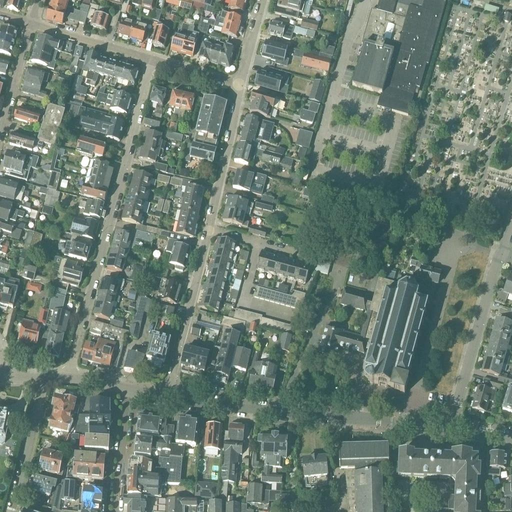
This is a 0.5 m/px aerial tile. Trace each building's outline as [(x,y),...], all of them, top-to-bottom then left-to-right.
[(21,1),(17,0),(9,0),(7,9),(18,12),(21,1)] [(67,8),(69,2),(61,0),(52,0),(50,9),(69,15),(71,9),(67,8)] [(144,0),(143,6),(142,8),(153,11),(154,6),(156,6),(157,0),(144,0)] [(181,0),(180,6),(179,8),(190,11),(191,9),(193,3),(186,1),(184,0),(181,0)] [(247,1),(244,0),(230,0),(228,9),(243,13),(244,7),(245,7),(247,1)] [(304,5),(286,0),(279,0),(277,8),(276,7),(274,14),(282,16),(281,17),(287,19),(287,18),(298,20),(299,14),(304,15),(306,6),(304,5)] [(446,2),(439,0),(380,0),(377,11),(371,10),(362,44),(364,45),(352,87),(381,95),(377,107),(408,116),(416,88),(419,89),(426,64),(428,65),(446,2)] [(193,3),(191,9),(203,13),(203,12),(204,6),(193,3)] [(73,16),(69,15),(50,9),(47,22),(63,26),(64,20),(85,25),(87,20),(89,10),(90,8),(82,6),(80,13),(79,17),(73,16)] [(204,6),(203,12),(212,15),(214,8),(204,6)] [(87,20),(92,21),(95,11),(89,10),(87,20)] [(158,23),(162,12),(155,10),(152,21),(158,23)] [(224,25),(240,29),(241,25),(240,25),(241,20),(236,18),(237,16),(223,13),(221,19),(217,18),(215,22),(215,23),(224,25)] [(109,20),(94,16),(91,27),(99,30),(100,31),(103,32),(104,31),(106,32),(109,20)] [(207,35),(209,27),(223,30),(222,35),(236,39),(237,34),(238,34),(240,29),(224,25),(215,23),(215,22),(201,19),(198,29),(201,33),(207,35)] [(123,38),(130,40),(135,24),(123,20),(118,36),(123,37),(123,38)] [(189,27),(186,26),(188,21),(186,20),(181,37),(176,35),(171,51),(173,51),(172,52),(177,54),(177,52),(182,54),(189,27)] [(317,32),(319,25),(303,20),(301,28),(317,32)] [(188,21),(186,26),(189,27),(182,54),(187,55),(187,56),(191,58),(191,57),(193,57),(197,42),(197,41),(199,34),(193,32),(194,28),(193,28),(195,23),(188,21)] [(282,39),(291,41),(293,34),(306,37),(307,32),(295,28),(294,29),(272,23),(268,35),(282,39)] [(147,27),(135,24),(130,40),(137,42),(138,41),(142,43),(147,27)] [(164,49),(171,27),(158,24),(152,45),(153,45),(154,47),(157,48),(159,47),(164,49)] [(0,35),(15,40),(18,32),(1,27),(0,31),(0,35)] [(0,44),(13,48),(15,40),(0,35),(0,44)] [(36,46),(57,52),(61,53),(64,43),(55,40),(54,42),(38,38),(36,46)] [(209,63),(213,48),(215,41),(214,41),(211,40),(209,46),(203,45),(199,60),(209,63)] [(264,50),(286,56),(288,48),(266,42),(264,50)] [(0,53),(11,56),(13,48),(0,44),(0,53)] [(218,65),(224,46),(220,45),(219,49),(213,48),(209,63),(218,65)] [(34,54),(55,60),(57,52),(36,46),(34,54)] [(234,49),(224,46),(218,65),(229,69),(234,49)] [(76,47),(73,57),(79,58),(80,58),(83,49),(76,47)] [(309,55),(331,60),(333,51),(322,48),(320,54),(317,54),(316,55),(309,53),(309,55)] [(286,56),(264,50),(262,57),(271,60),(271,61),(276,62),(275,64),(282,66),(283,65),(287,66),(288,60),(285,59),(286,56)] [(55,60),(34,54),(31,62),(47,67),(47,68),(54,70),(56,62),(54,62),(55,60)] [(331,60),(309,55),(306,54),(306,55),(305,55),(302,65),(328,72),(331,62),(331,60)] [(91,87),(99,60),(99,58),(88,55),(84,72),(88,73),(86,80),(87,80),(86,85),(91,87)] [(79,58),(73,57),(71,67),(76,68),(79,58)] [(0,74),(5,76),(9,63),(0,60),(0,74)] [(99,60),(91,87),(94,87),(96,83),(98,76),(103,77),(107,63),(99,60)] [(106,86),(111,87),(117,65),(107,63),(103,77),(107,78),(106,83),(107,83),(106,86)] [(117,81),(123,83),(127,68),(117,65),(111,87),(115,88),(115,86),(116,86),(117,81)] [(77,69),(70,67),(68,74),(75,76),(77,69)] [(139,72),(127,68),(123,83),(129,84),(128,88),(129,88),(127,95),(131,96),(133,89),(134,90),(139,72)] [(29,70),(26,82),(42,86),(43,82),(47,83),(49,76),(29,70)] [(259,73),(255,86),(278,93),(281,85),(286,86),(289,78),(268,72),(267,76),(259,73)] [(72,80),(60,76),(57,85),(69,89),(72,80)] [(76,77),(71,93),(82,96),(84,88),(80,87),(82,79),(76,77)] [(40,92),(42,86),(26,82),(23,93),(45,100),(46,94),(40,92)] [(325,85),(315,82),(309,100),(319,103),(325,85)] [(162,110),(166,92),(161,91),(159,89),(157,89),(155,89),(154,89),(150,103),(157,105),(156,109),(162,110)] [(71,93),(69,99),(82,102),(84,97),(71,93)] [(173,119),(178,121),(183,96),(182,94),(179,94),(178,95),(173,93),(170,108),(176,109),(173,119)] [(98,94),(97,98),(130,107),(132,99),(115,94),(114,98),(108,96),(108,97),(98,94)] [(250,103),(253,104),(253,103),(273,110),(278,111),(281,102),(253,94),(250,103)] [(185,96),(183,96),(178,121),(183,122),(185,112),(191,113),(194,98),(189,97),(189,96),(186,95),(185,96)] [(127,116),(130,107),(97,98),(96,102),(106,105),(105,106),(111,107),(110,111),(127,116)] [(82,102),(69,99),(68,104),(81,108),(82,102)] [(200,122),(221,127),(226,105),(205,99),(200,122)] [(253,103),(253,104),(250,113),(270,120),(273,110),(253,103)] [(107,115),(81,108),(68,105),(66,112),(64,118),(82,123),(81,128),(107,135),(106,139),(120,142),(124,125),(111,121),(106,119),(107,115)] [(38,142),(43,144),(49,145),(50,146),(55,147),(59,135),(61,128),(64,118),(66,112),(49,107),(45,121),(43,128),(38,142)] [(27,123),(43,128),(45,121),(29,116),(30,113),(18,109),(14,119),(27,124),(27,123)] [(306,123),(309,113),(302,111),(299,121),(306,123)] [(316,115),(309,113),(306,123),(313,125),(316,115)] [(161,122),(162,116),(155,115),(154,120),(146,118),(144,125),(159,130),(161,122)] [(246,118),(244,128),(267,134),(269,124),(246,118)] [(221,127),(200,122),(193,147),(215,152),(215,150),(216,150),(218,144),(217,143),(221,127)] [(168,132),(175,133),(176,129),(177,125),(170,123),(168,132)] [(75,132),(61,128),(59,135),(73,138),(75,132)] [(241,137),(255,140),(265,142),(267,134),(244,128),(241,137)] [(312,135),(300,131),(296,146),(308,149),(312,135)] [(183,136),(175,134),(165,132),(163,138),(181,143),(183,136)] [(142,146),(164,151),(165,146),(160,145),(162,137),(146,133),(142,146)] [(41,150),(43,144),(38,142),(13,135),(10,145),(32,152),(33,148),(41,150)] [(239,145),(252,148),(257,150),(264,152),(274,155),(275,150),(268,149),(269,148),(254,144),(255,140),(241,137),(239,145)] [(93,160),(94,157),(103,160),(107,148),(81,140),(76,155),(93,160)] [(215,152),(193,147),(189,145),(185,162),(190,163),(191,159),(213,165),(216,152),(215,152)] [(152,164),(150,170),(166,174),(167,167),(157,165),(159,157),(162,158),(164,151),(142,146),(139,160),(152,164)] [(252,167),(257,150),(252,148),(252,150),(238,147),(234,163),(252,167)] [(6,161),(30,169),(35,170),(38,159),(17,152),(16,155),(9,153),(6,161)] [(262,158),(261,162),(278,167),(281,157),(274,155),(264,152),(262,158)] [(281,157),(278,167),(290,170),(293,160),(281,157)] [(30,169),(6,161),(4,170),(9,171),(8,177),(26,182),(30,169)] [(91,161),(88,170),(112,177),(114,171),(111,171),(112,167),(91,161)] [(112,177),(88,170),(86,179),(110,185),(112,177)] [(237,172),(233,189),(249,193),(249,194),(261,197),(264,184),(266,177),(254,174),(253,176),(237,172)] [(60,175),(51,173),(47,190),(48,190),(56,192),(60,175)] [(135,175),(132,186),(149,191),(152,179),(135,175)] [(157,183),(168,185),(169,179),(158,176),(157,183)] [(110,185),(86,179),(84,187),(105,193),(106,190),(109,190),(110,185)] [(182,182),(171,179),(169,186),(181,188),(182,182)] [(0,181),(0,189),(23,196),(25,189),(18,187),(19,185),(0,180),(0,181)] [(149,191),(132,186),(129,198),(146,203),(149,191)] [(108,194),(105,193),(84,187),(81,197),(105,203),(108,194)] [(182,194),(181,199),(201,204),(204,192),(187,188),(185,194),(182,194)] [(23,196),(0,189),(0,197),(14,202),(14,200),(21,202),(23,196)] [(48,190),(44,207),(53,209),(56,210),(60,193),(56,192),(48,190)] [(272,205),(274,199),(262,196),(261,203),(272,205)] [(390,204),(391,199),(380,196),(378,201),(390,204)] [(146,203),(129,198),(126,210),(143,214),(146,203)] [(180,204),(183,205),(181,212),(199,216),(201,204),(181,199),(180,204)] [(226,211),(245,216),(247,209),(252,211),(253,206),(229,200),(226,211)] [(88,201),(87,204),(80,202),(78,208),(85,210),(84,215),(100,220),(100,218),(104,219),(106,213),(102,212),(104,205),(88,201)] [(261,203),(257,202),(255,208),(272,213),(274,206),(272,205),(261,203)] [(0,212),(16,217),(18,212),(12,210),(13,207),(0,203),(0,212)] [(53,209),(44,207),(42,215),(51,217),(53,209)] [(143,214),(126,210),(123,222),(140,226),(142,226),(145,215),(143,214)] [(32,211),(30,219),(35,221),(38,213),(32,211)] [(245,216),(226,211),(223,222),(248,229),(249,224),(244,222),(245,216)] [(15,222),(16,217),(0,212),(0,221),(7,224),(8,220),(15,222)] [(199,216),(181,212),(178,223),(196,227),(199,216)] [(85,241),(89,242),(89,240),(94,242),(99,225),(86,221),(86,222),(75,219),(70,235),(72,235),(85,239),(85,241)] [(196,227),(178,223),(176,234),(170,233),(168,240),(169,240),(187,245),(189,238),(193,239),(196,227)] [(0,225),(0,237),(1,237),(1,235),(11,238),(10,240),(19,242),(22,232),(0,225)] [(145,234),(156,237),(158,230),(146,228),(145,234)] [(250,228),(249,234),(265,238),(267,232),(250,228)] [(158,230),(156,237),(168,240),(170,233),(158,230)] [(30,246),(32,238),(33,233),(28,232),(25,245),(30,246)] [(135,232),(133,238),(136,239),(152,244),(154,237),(135,232)] [(34,233),(29,250),(38,252),(43,236),(34,233)] [(133,238),(117,234),(114,245),(128,249),(128,250),(133,251),(136,239),(133,238)] [(72,235),(70,243),(90,248),(90,249),(92,247),(92,245),(92,243),(90,243),(89,242),(85,241),(85,239),(72,235)] [(0,241),(0,239),(1,237),(0,237),(0,247),(7,250),(9,244),(0,241)] [(216,249),(233,254),(236,244),(218,239),(216,249)] [(190,250),(191,245),(187,245),(169,240),(166,252),(173,254),(170,265),(176,267),(175,270),(182,272),(183,269),(185,269),(190,250)] [(64,255),(69,257),(75,259),(87,262),(90,249),(90,248),(70,243),(68,242),(64,255)] [(128,249),(114,245),(111,257),(125,261),(128,250),(128,249)] [(231,264),(233,254),(216,249),(213,259),(231,264)] [(24,250),(23,250),(21,258),(27,260),(29,251),(24,250)] [(266,274),(271,256),(261,254),(256,271),(266,274)] [(276,276),(281,259),(271,256),(266,274),(276,276)] [(122,273),(125,261),(111,257),(107,269),(122,273)] [(20,259),(17,267),(24,268),(26,261),(20,259)] [(228,274),(231,264),(213,259),(210,269),(228,274)] [(290,262),(281,259),(276,276),(286,279),(290,262)] [(413,259),(410,267),(416,268),(414,274),(421,275),(419,280),(438,285),(441,274),(422,269),(424,262),(413,259)] [(81,284),(84,273),(80,272),(81,270),(76,269),(78,265),(63,260),(58,278),(63,280),(62,284),(79,288),(80,284),(81,284)] [(331,263),(319,260),(316,272),(328,275),(331,263)] [(300,264),(290,262),(286,279),(296,282),(300,264)] [(4,263),(2,269),(9,271),(11,265),(4,263)] [(310,267),(300,264),(296,282),(306,284),(310,267)] [(135,265),(133,270),(135,274),(140,275),(142,267),(135,265)] [(48,287),(50,281),(35,276),(37,270),(25,267),(22,279),(48,287)] [(225,284),(228,274),(210,269),(208,279),(225,284)] [(154,280),(156,274),(145,270),(143,277),(154,280)] [(511,296),(511,277),(510,277),(505,291),(500,289),(495,302),(504,305),(508,295),(511,296)] [(5,288),(0,307),(1,310),(6,312),(9,309),(13,310),(20,282),(8,279),(7,280),(5,288)] [(101,293),(115,297),(117,290),(120,291),(123,290),(125,282),(115,279),(114,284),(104,282),(101,293)] [(223,293),(225,284),(208,279),(205,289),(223,293)] [(368,312),(361,337),(367,339),(365,347),(373,349),(370,359),(368,359),(368,360),(370,361),(367,371),(365,370),(365,372),(368,373),(367,378),(365,378),(366,380),(368,379),(371,382),(371,384),(372,384),(373,386),(375,386),(377,385),(391,389),(391,392),(405,396),(406,391),(409,382),(407,382),(410,371),(412,372),(412,370),(410,370),(413,360),(415,361),(415,359),(413,359),(416,349),(418,350),(418,348),(416,348),(419,338),(421,338),(421,337),(419,336),(422,327),(424,327),(424,326),(422,325),(423,323),(426,324),(428,318),(424,317),(425,316),(427,316),(427,315),(425,314),(427,307),(429,307),(429,306),(426,305),(427,303),(425,302),(425,304),(416,302),(418,296),(421,295),(420,293),(417,294),(414,288),(416,287),(414,286),(413,287),(407,286),(407,284),(405,284),(405,286),(399,289),(398,288),(399,286),(379,280),(373,302),(368,301),(369,296),(344,289),(340,305),(368,312)] [(162,281),(159,291),(180,296),(182,292),(180,291),(182,286),(162,281)] [(28,283),(27,291),(40,294),(42,286),(28,283)] [(54,289),(49,311),(55,312),(52,327),(50,334),(64,337),(69,315),(62,314),(65,298),(54,295),(56,289),(54,289)] [(56,289),(54,295),(65,298),(67,292),(56,289)] [(220,303),(223,293),(205,289),(203,299),(220,303)] [(138,297),(145,299),(147,293),(139,291),(138,297)] [(179,301),(180,296),(159,291),(158,295),(163,296),(162,302),(176,306),(178,301),(179,301)] [(101,293),(98,304),(113,308),(114,302),(119,304),(120,298),(115,297),(101,293)] [(297,299),(294,309),(302,311),(306,295),(299,293),(297,299)] [(153,302),(145,299),(138,297),(132,318),(131,325),(129,333),(128,338),(138,340),(140,328),(144,313),(150,315),(153,302)] [(218,313),(220,303),(203,299),(200,309),(218,313)] [(113,308),(98,304),(95,317),(109,321),(113,308)] [(510,318),(511,311),(500,307),(498,314),(510,318)] [(173,317),(175,310),(169,308),(167,316),(173,317)] [(24,321),(20,341),(21,341),(22,343),(27,344),(29,343),(37,345),(40,330),(45,331),(46,325),(49,311),(42,310),(40,315),(38,326),(32,325),(33,323),(24,321)] [(233,321),(238,322),(241,311),(235,310),(234,314),(233,321)] [(241,311),(238,322),(244,323),(246,313),(241,311)] [(246,313),(244,323),(245,323),(249,324),(252,314),(246,313)] [(238,322),(233,321),(228,320),(223,318),(222,325),(243,331),(245,323),(244,323),(238,322)] [(261,319),(259,327),(260,327),(259,329),(265,331),(267,320),(261,319)] [(267,320),(265,331),(271,332),(273,322),(267,320)] [(493,333),(510,338),(511,332),(511,324),(497,320),(493,333)] [(113,328),(122,330),(123,324),(112,321),(110,327),(113,328)] [(273,322),(271,332),(276,334),(279,323),(273,322)] [(93,323),(91,328),(103,331),(101,337),(99,343),(98,349),(94,365),(109,369),(113,354),(117,355),(118,358),(120,358),(125,338),(128,338),(129,333),(122,330),(113,328),(110,327),(93,323)] [(279,323),(276,334),(282,335),(284,325),(279,323)] [(44,333),(44,334),(50,336),(50,334),(52,327),(46,325),(45,331),(44,333)] [(200,336),(202,327),(194,325),(192,334),(200,336)] [(284,325),(282,335),(288,337),(290,326),(284,325)] [(290,326),(288,337),(294,338),(296,328),(290,326)] [(367,339),(361,337),(343,333),(343,331),(326,327),(319,353),(336,358),(339,348),(364,354),(365,347),(367,339)] [(103,331),(91,328),(90,334),(101,337),(103,331)] [(229,378),(231,369),(236,351),(238,342),(240,343),(242,337),(226,333),(221,350),(214,349),(212,357),(208,374),(207,378),(214,379),(213,383),(227,386),(229,379),(229,378)] [(510,338),(493,333),(490,346),(507,351),(510,338)] [(44,334),(42,341),(48,343),(45,356),(59,359),(64,337),(50,334),(50,336),(44,334)] [(170,340),(171,336),(162,334),(161,338),(153,336),(147,359),(149,360),(148,365),(161,368),(162,363),(164,364),(170,341),(170,340)] [(294,339),(281,335),(277,351),(291,354),(294,339)] [(94,364),(94,365),(98,349),(99,343),(91,341),(90,347),(87,346),(82,361),(94,364)] [(208,374),(212,357),(208,357),(209,356),(197,353),(198,348),(188,346),(187,350),(186,350),(182,368),(183,369),(181,373),(202,378),(203,374),(204,374),(204,373),(208,374)] [(507,351),(490,346),(486,358),(503,363),(507,351)] [(129,354),(124,371),(140,375),(140,372),(143,372),(145,365),(143,364),(146,349),(141,348),(140,352),(131,349),(130,354),(129,354)] [(250,354),(236,351),(231,369),(246,373),(250,354)] [(254,352),(249,371),(252,371),(253,366),(263,368),(263,366),(265,367),(267,359),(263,358),(263,355),(259,354),(260,354),(254,352)] [(482,372),(500,377),(500,375),(503,363),(486,358),(482,372)] [(276,376),(275,376),(277,369),(272,368),(271,366),(270,365),(267,365),(265,367),(263,366),(263,368),(259,389),(273,392),(276,376)] [(259,389),(263,368),(253,366),(252,371),(249,387),(259,389)] [(511,377),(502,375),(500,383),(503,384),(511,386),(511,377)] [(500,383),(497,382),(491,381),(489,387),(490,387),(502,390),(503,384),(500,383)] [(502,390),(490,387),(489,390),(478,387),(472,409),(486,413),(489,402),(494,403),(496,393),(497,390),(502,391),(502,390)] [(511,388),(510,388),(503,411),(511,413),(511,388)] [(56,408),(55,411),(62,413),(65,415),(63,421),(70,423),(72,416),(74,417),(74,415),(75,414),(78,415),(80,408),(74,406),(75,404),(76,398),(67,396),(66,401),(58,399),(56,401),(54,405),(56,408)] [(91,438),(90,439),(109,440),(110,440),(110,426),(111,426),(111,425),(112,423),(113,419),(111,417),(111,415),(110,415),(110,403),(109,403),(109,402),(107,400),(103,399),(101,402),(91,402),(90,417),(79,416),(75,435),(91,438)] [(70,430),(73,430),(75,424),(70,423),(63,421),(65,415),(62,413),(55,411),(52,421),(50,423),(49,426),(50,429),(63,433),(61,442),(65,443),(68,434),(70,430)] [(6,439),(12,415),(1,413),(0,416),(0,415),(0,444),(1,445),(5,443),(5,439),(6,439)] [(137,435),(165,438),(173,440),(174,428),(167,427),(168,420),(163,420),(163,418),(139,415),(137,435)] [(196,447),(199,422),(179,420),(176,444),(196,447)] [(220,451),(222,427),(207,426),(205,450),(220,451)] [(225,433),(224,442),(243,444),(244,427),(230,426),(229,433),(225,433)] [(72,435),(69,452),(85,453),(85,451),(109,453),(110,441),(110,440),(109,440),(90,439),(87,439),(85,438),(81,437),(72,435)] [(271,475),(276,475),(276,469),(276,459),(274,459),(275,436),(263,435),(263,437),(258,437),(258,443),(263,443),(262,459),(265,459),(264,468),(271,468),(271,475)] [(287,437),(275,436),(274,459),(276,459),(276,469),(282,469),(282,460),(286,460),(287,446),(291,447),(291,437),(290,435),(288,435),(287,437)] [(172,447),(173,440),(165,438),(164,442),(137,439),(135,456),(151,458),(152,450),(161,452),(161,459),(171,460),(171,459),(172,447)] [(220,497),(220,499),(227,499),(227,498),(228,484),(229,484),(230,485),(233,485),(234,485),(234,484),(236,484),(237,466),(238,456),(238,455),(242,455),(243,444),(224,442),(224,454),(223,456),(223,465),(220,497)] [(171,459),(182,460),(183,460),(185,448),(172,447),(171,459)] [(64,458),(58,456),(45,453),(43,464),(40,463),(38,471),(63,477),(65,469),(62,468),(64,458)] [(414,454),(400,453),(399,478),(451,480),(456,486),(456,498),(450,498),(449,511),(439,511),(480,511),(481,493),(476,493),(477,480),(480,480),(480,468),(477,467),(478,458),(472,458),(472,455),(452,454),(452,457),(445,457),(445,456),(421,455),(421,456),(414,456),(414,454)] [(488,453),(487,456),(487,468),(487,476),(500,477),(500,469),(505,469),(506,455),(488,453)] [(67,467),(69,468),(104,471),(108,467),(109,463),(105,459),(76,457),(76,460),(67,459),(67,467)] [(167,478),(166,485),(180,485),(182,460),(171,459),(171,460),(161,459),(160,465),(162,465),(161,473),(151,472),(152,463),(131,461),(130,471),(140,473),(141,476),(167,478)] [(325,459),(303,461),(306,489),(328,487),(325,459)] [(104,471),(69,468),(68,479),(103,482),(107,479),(108,475),(104,471)] [(271,468),(264,468),(264,476),(262,476),(261,483),(281,485),(282,477),(276,477),(276,475),(271,475),(271,468)] [(140,473),(130,471),(128,497),(161,499),(162,486),(166,487),(166,485),(167,478),(141,476),(140,473)] [(57,484),(36,478),(32,492),(33,493),(32,497),(40,499),(41,495),(50,497),(52,489),(55,490),(57,484)] [(76,483),(63,481),(61,500),(75,502),(76,483)] [(195,498),(216,500),(217,486),(196,484),(195,498)] [(269,505),(269,492),(263,492),(262,491),(262,487),(248,486),(246,504),(250,505),(250,504),(269,505)] [(80,490),(78,511),(105,511),(107,492),(80,490)] [(280,506),(286,506),(302,506),(301,496),(280,495),(280,506)] [(165,511),(166,501),(126,499),(125,511),(165,511)] [(196,511),(196,501),(166,500),(166,501),(165,511),(196,511)] [(508,501),(500,501),(500,511),(508,511),(508,501)]
